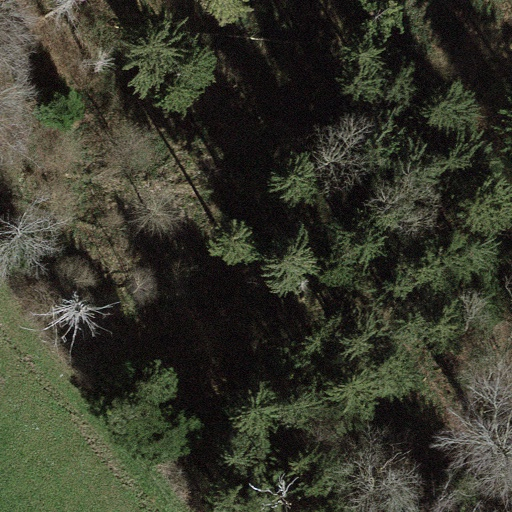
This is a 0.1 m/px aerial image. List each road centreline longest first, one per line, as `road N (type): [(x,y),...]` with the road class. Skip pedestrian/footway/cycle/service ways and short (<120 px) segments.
road 1 (track): [(511,504),(140,0)]
road 2 (track): [(0,298),(181,511)]
